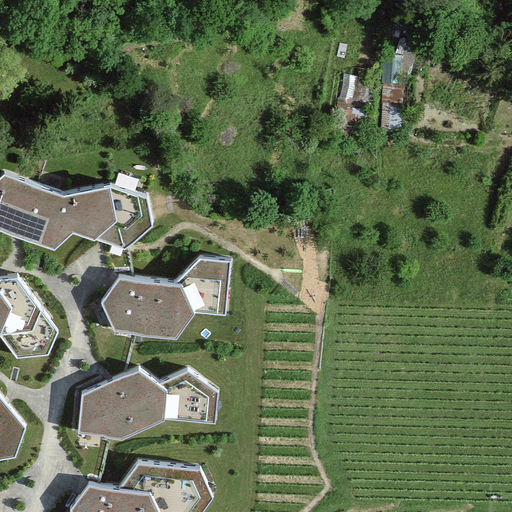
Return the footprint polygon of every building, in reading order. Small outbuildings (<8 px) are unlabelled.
[(0,174),(0,226),(11,230),(16,232),(23,234),(54,245),(73,231),(101,241),(104,242),(107,243),(123,247),(152,219),(147,193),(110,180),(64,190),(5,169),(0,174)] [(119,273),(118,273),(114,281),(109,287),(102,298),(115,327),(177,333),(194,308),(226,310),(230,256),(200,252),(177,278),(119,273)] [(0,330),(17,354),(48,351),(58,327),(20,273),(2,273),(0,273),(0,330)] [(82,389),(79,429),(122,433),(163,412),(215,419),(219,388),(187,367),(161,379),(139,364),(112,375),(108,377),(105,378),(82,389)] [(0,391),(0,455),(15,453),(24,424),(11,403),(7,400),(4,396),(0,391)] [(79,493),(70,505),(73,511),(199,511),(213,494),(202,465),(138,457),(119,484),(90,480),(87,481),(82,488),(79,493)]
